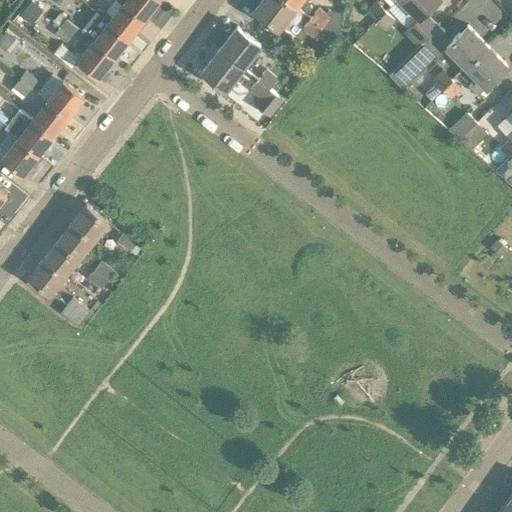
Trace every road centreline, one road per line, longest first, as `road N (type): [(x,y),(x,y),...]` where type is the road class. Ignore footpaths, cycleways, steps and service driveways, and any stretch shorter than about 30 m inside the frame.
road 1 (residential): [(511,350),(153,72)]
road 2 (residential): [(0,270),(153,72)]
